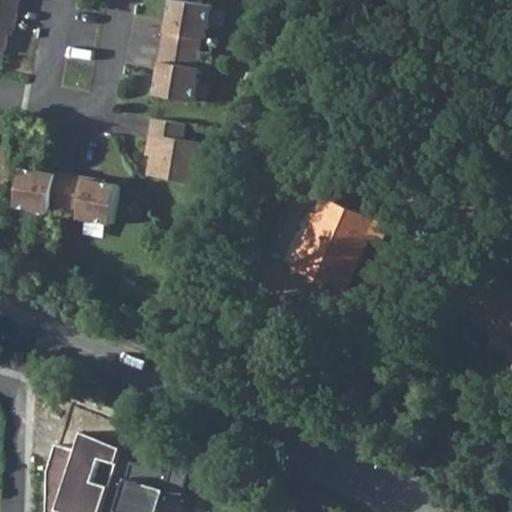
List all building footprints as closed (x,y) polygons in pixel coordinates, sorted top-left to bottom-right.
[(0,0),(0,52),(5,53),(9,28),(14,29),(19,0),(0,0)] [(213,4),(189,0),(174,0),(169,29),(167,29),(161,61),(163,61),(158,93),(196,100),(202,67),(198,66),(203,37),(207,37),(213,4)] [(187,123),(155,117),(149,149),(155,150),(150,174),(198,183),(202,162),(196,162),(200,141),(184,138),(187,123)] [(0,181),(7,182),(13,148),(0,146),(0,181)] [(114,223),(121,185),(89,179),(89,177),(57,171),(57,174),(25,168),(18,206),(51,212),(52,208),(81,213),(81,217),(114,223)] [(390,224),(326,196),(295,268),(318,278),(328,282),(348,291),(371,238),(382,243),(390,224)] [(463,309),(478,319),(505,282),(490,271),(463,309)] [(325,290),(328,282),(318,278),(315,285),(325,290)] [(511,284),(506,280),(505,282),(478,319),(477,320),(511,345),(511,284)] [(116,457),(121,442),(81,426),(75,444),(57,438),(48,465),(47,483),(52,483),(52,491),(47,490),(46,511),(61,511),(64,506),(83,511),(99,511),(109,480),(93,475),(100,452),(116,457)] [(170,467),(132,456),(117,505),(139,511),(158,511),(166,489),(182,494),(192,461),(174,456),(170,467)]
